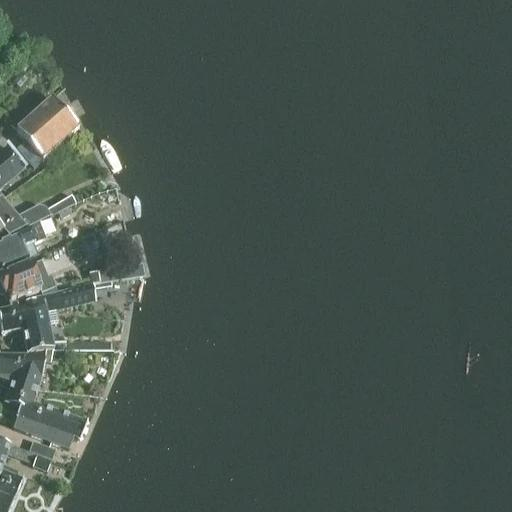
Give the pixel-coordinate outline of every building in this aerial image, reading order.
[(16,133),(25,143),(16,151),(33,171),(79,131),(52,102),(16,133)] [(0,205),(1,205),(0,202),(0,192),(23,172),(7,150),(0,155),(0,205)] [(0,205),(0,239),(4,236),(8,241),(20,235),(38,225),(58,214),(68,209),(75,205),(71,198),(45,212),(43,209),(38,209),(15,221),(1,205),(0,205)] [(68,209),(58,214),(61,220),(71,215),(68,209)] [(7,244),(0,247),(0,274),(28,264),(27,263),(36,260),(31,247),(45,242),(38,225),(20,235),(21,239),(7,244)] [(0,279),(0,295),(4,296),(8,298),(11,305),(57,295),(51,279),(47,280),(41,265),(32,268),(31,268),(0,279)] [(144,279),(142,267),(98,274),(100,286),(144,279)] [(23,332),(26,354),(54,355),(52,345),(47,326),(58,324),(56,313),(96,305),(93,287),(11,305),(12,310),(0,312),(0,325),(2,337),(23,332)] [(65,345),(52,345),(54,355),(65,355),(65,345)] [(0,380),(11,385),(13,385),(14,383),(22,385),(22,387),(28,389),(28,388),(38,392),(42,381),(43,364),(50,365),(54,355),(26,354),(27,358),(0,358),(0,380)] [(13,385),(11,385),(12,387),(5,406),(21,411),(14,432),(69,452),(74,439),(81,442),(87,425),(33,406),(38,392),(28,388),(28,389),(22,387),(22,385),(14,383),(13,385)] [(0,511),(10,511),(23,483),(18,481),(20,476),(3,469),(8,457),(34,467),(33,470),(47,475),(51,465),(0,444),(0,511)] [(29,454),(52,462),(56,452),(33,444),(29,454)]
